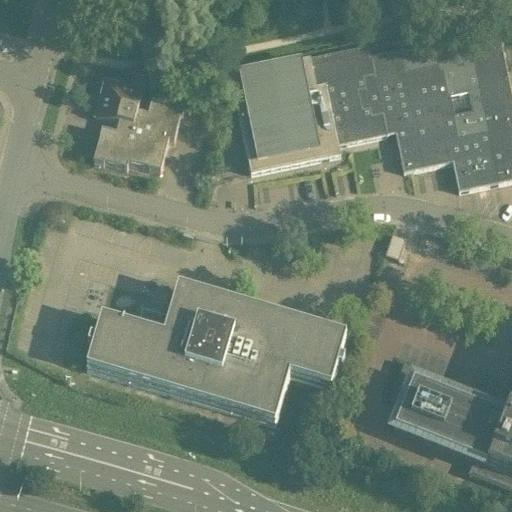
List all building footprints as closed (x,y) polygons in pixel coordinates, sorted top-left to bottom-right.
[(368,52),(230,80),(250,179),(339,160),(337,151),(395,139),(403,178),(452,168),(458,197),(511,185),(511,108),(499,45),(470,51),(468,41),(370,61),(368,52)] [(128,169),(158,178),(159,178),(168,146),(173,147),(179,124),(181,125),(183,115),(151,106),(147,120),(136,117),(143,93),(138,91),(138,93),(119,88),(120,86),(112,84),(111,89),(106,92),(101,90),(99,99),(100,99),(94,122),(119,129),(116,139),(102,136),(94,168),(103,171),(103,169),(126,175),(128,169)] [(207,113),(210,101),(189,96),(186,108),(207,113)] [(391,240),(384,261),(398,266),(405,245),(391,240)] [(345,343),(234,310),(178,293),(167,329),(147,323),(143,336),(101,324),(95,345),(90,343),(90,344),(87,351),(88,352),(92,353),(86,374),(274,430),(289,381),(330,394),(336,373),(341,374),(342,374),(344,366),(343,365),(339,364),(345,343)] [(435,396),(440,381),(404,367),(390,403),(403,409),(392,435),(473,466),(467,480),(511,497),(511,427),(511,430),(501,426),(503,421),(435,396)] [(346,445),(349,436),(356,416),(334,409),(324,437),(346,445)]
